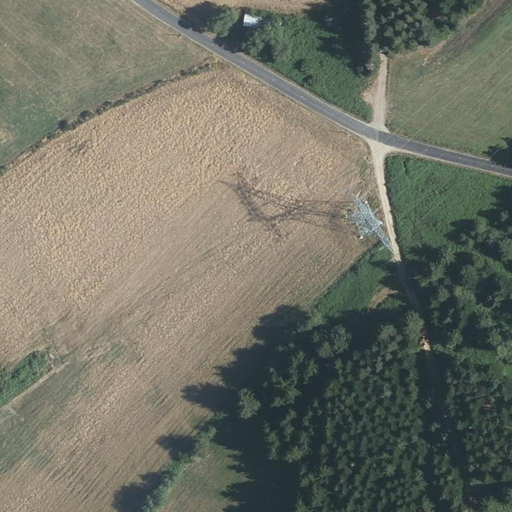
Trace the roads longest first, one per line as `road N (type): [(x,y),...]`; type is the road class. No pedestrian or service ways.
road 1 (tertiary): [(141,0),(376,136),(511,170)]
road 2 (track): [(385,138),(385,0)]
